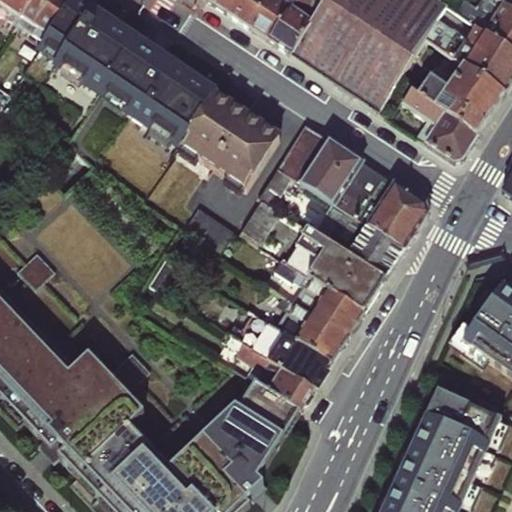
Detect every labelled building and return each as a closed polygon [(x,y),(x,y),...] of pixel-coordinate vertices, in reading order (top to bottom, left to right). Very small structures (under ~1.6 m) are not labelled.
[(34,0),(0,0),(0,16),(15,26),(34,0)] [(33,37),(44,45),(73,0),(34,0),(15,26),(14,30),(29,40),(33,37)] [(33,59),(180,153),(213,99),(93,18),(94,14),(73,0),(44,45),(33,59)] [(229,17),(240,0),(208,0),(207,3),(229,17)] [(256,31),(273,0),(240,0),(229,17),(256,31)] [(272,44),(293,11),(276,0),(273,0),(256,31),(272,44)] [(384,118),(445,6),(435,0),(331,0),(314,25),(292,58),(384,118)] [(511,14),(503,8),(489,32),(511,49),(511,14)] [(292,58),(314,25),(293,11),(272,44),(292,58)] [(509,95),(511,90),(511,49),(489,32),(472,68),(509,95)] [(490,126),(509,95),(472,68),(446,101),(490,126)] [(216,94),(213,99),(180,153),(246,194),(281,138),(216,94)] [(481,139),(490,126),(446,101),(436,111),(444,117),(481,139)] [(467,163),(481,139),(444,117),(428,147),(457,166),(467,163)] [(291,181),(301,187),(327,144),(305,129),(258,203),(260,205),(239,238),(257,251),(281,217),(271,211),(291,181)] [(363,167),(327,144),(301,187),(331,209),(334,211),(363,167)] [(392,187),(363,167),(334,211),(365,229),(392,187)] [(511,206),(511,179),(500,198),(511,206)] [(423,208),(392,187),(365,229),(405,253),(428,217),(423,208)] [(385,285),(405,253),(365,229),(334,211),(331,209),(314,238),(385,285)] [(221,251),(234,229),(201,210),(188,233),(221,251)] [(364,317),(385,285),(314,238),(307,233),(286,268),(364,317)] [(22,272),(39,291),(59,274),(42,255),(22,272)] [(350,339),(364,317),(286,268),(280,265),(274,275),(291,287),(284,301),(350,339)] [(511,383),(511,296),(503,289),(461,347),(511,383)] [(330,369),(350,339),(284,301),(263,290),(257,301),(275,311),(266,327),(330,369)] [(0,401),(105,511),(244,511),(249,508),(246,504),(234,490),(238,485),(199,444),(168,473),(130,433),(143,419),(143,418),(88,359),(74,372),(0,300),(0,401)] [(315,393),(330,369),(266,327),(250,317),(240,333),(233,331),(228,338),(231,341),(315,393)] [(301,414),(315,393),(231,341),(215,363),(301,414)] [(301,414),(254,388),(237,414),(233,411),(199,444),(238,485),(234,490),(246,504),(263,488),(258,481),(301,414)] [(437,397),(410,454),(484,486),(510,428),(437,397)] [(410,454),(383,511),(472,511),(484,486),(410,454)]
